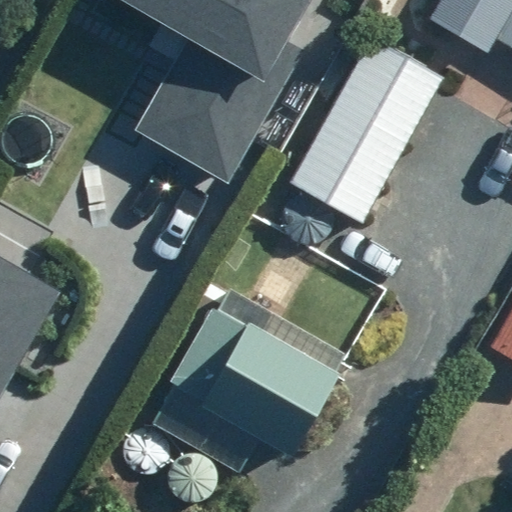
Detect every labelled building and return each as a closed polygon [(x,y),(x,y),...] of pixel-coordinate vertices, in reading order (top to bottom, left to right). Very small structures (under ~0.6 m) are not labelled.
[(157,0),(199,24),(140,124),(229,177),(314,33),(300,25),(314,0),(157,0)] [(511,0),(435,0),(430,9),(492,43),(494,38),(511,48),(511,0)] [(365,216),(447,70),(374,30),(294,176),(365,216)] [(0,242),(0,377),(57,275),(0,242)] [(351,345),(233,280),(221,304),(213,299),(173,371),(179,375),(156,418),(214,450),(234,415),(295,447),(351,345)] [(511,347),(511,302),(493,336),(511,347)]
